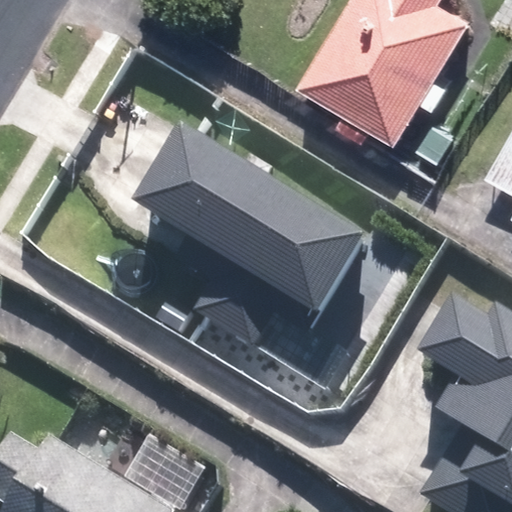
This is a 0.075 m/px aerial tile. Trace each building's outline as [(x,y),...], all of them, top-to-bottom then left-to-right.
[(357,0),(301,94),(400,153),(476,28),(446,10),(451,0),(357,0)] [(511,129),(484,184),(511,198),(511,129)] [(376,254),(187,143),(137,227),(189,257),(180,272),(212,291),(194,322),(260,362),(287,316),(326,339),(376,254)] [(421,511),(422,511),(511,511),(511,329),(502,323),(493,338),(456,316),(422,374),(460,396),(439,430),(462,443),(421,511)] [(18,447),(0,477),(0,511),(165,511),(55,447),(46,463),(18,447)]
